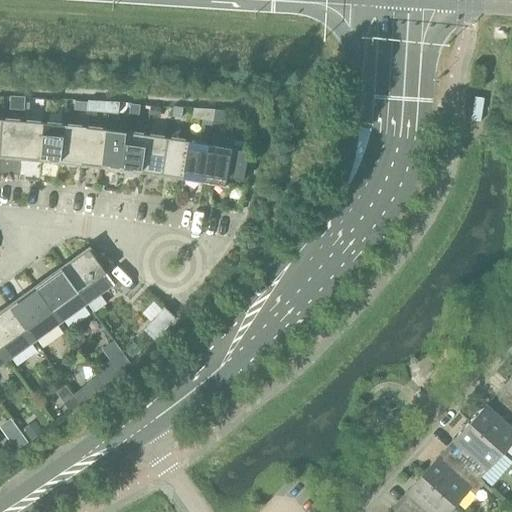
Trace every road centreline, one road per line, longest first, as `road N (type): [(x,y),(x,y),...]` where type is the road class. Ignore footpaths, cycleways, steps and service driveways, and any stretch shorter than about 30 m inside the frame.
road 1 (tertiary): [(33,511),(230,374),(364,213),(397,150),(414,0)]
road 2 (tertiary): [(359,0),(344,172),(328,201),(247,301),(107,430),(0,504)]
road 3 (residential): [(351,511),(511,335)]
road 4 (residential): [(53,222),(139,231),(173,263)]
